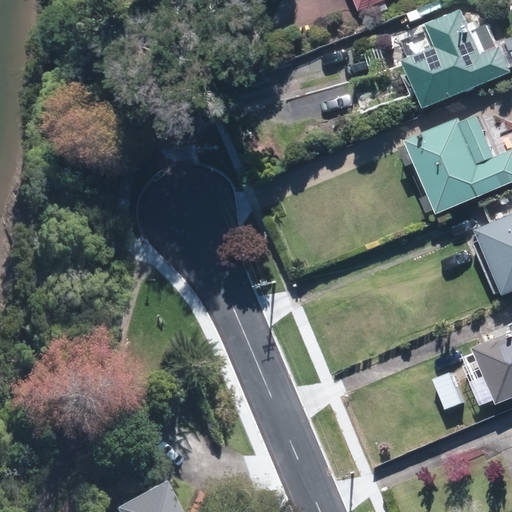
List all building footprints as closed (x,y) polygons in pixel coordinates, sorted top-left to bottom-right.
[(416,57),(435,103),(511,72),(511,56),(498,22),(481,29),(472,6),(440,19),(450,43),(416,57)] [(417,137),(448,209),(511,181),(511,152),(504,156),(485,113),(471,119),(469,115),(417,137)] [(511,217),(473,234),(500,298),(511,293),(511,217)] [(511,333),(470,351),(493,407),(511,399),(511,333)] [(187,511),(167,472),(116,498),(122,511),(196,511),(196,510),(191,511),(187,511)]
